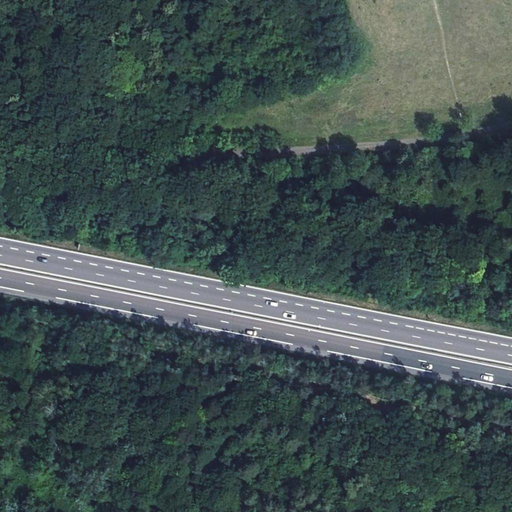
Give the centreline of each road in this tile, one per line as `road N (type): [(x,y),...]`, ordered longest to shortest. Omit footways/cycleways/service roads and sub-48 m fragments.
road 1 (motorway): [(511,352),(0,251)]
road 2 (motorway): [(0,277),(511,378)]
road 3 (unclassified): [(511,122),(367,147),(0,148)]
